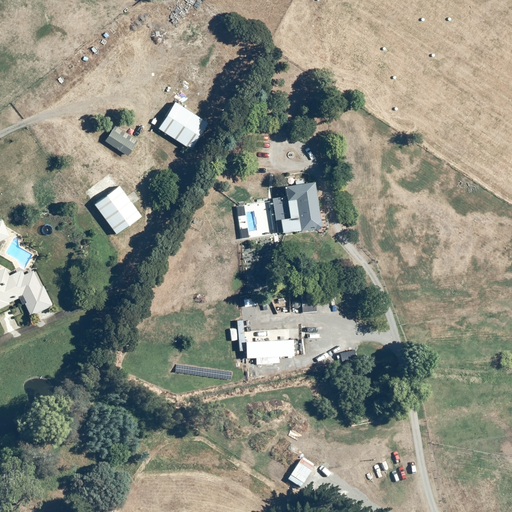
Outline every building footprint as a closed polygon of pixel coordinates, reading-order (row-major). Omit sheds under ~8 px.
[(207,124),(175,102),(157,127),(189,149),(207,124)] [(136,139),(115,125),(105,141),(126,155),(136,139)] [(319,228),(315,183),(296,184),(297,197),(272,199),(273,217),(279,217),(280,232),(319,228)] [(126,196),(119,186),(94,204),(115,233),(140,215),(132,205),(139,200),(133,192),(126,196)] [(0,240),(9,236),(1,219),(0,219),(0,240)] [(0,308),(9,304),(8,301),(20,295),(30,315),(51,305),(42,285),(40,286),(32,270),(24,273),(22,269),(8,275),(5,267),(0,269),(0,308)] [(293,354),(292,338),(246,341),(246,356),(293,354)]
